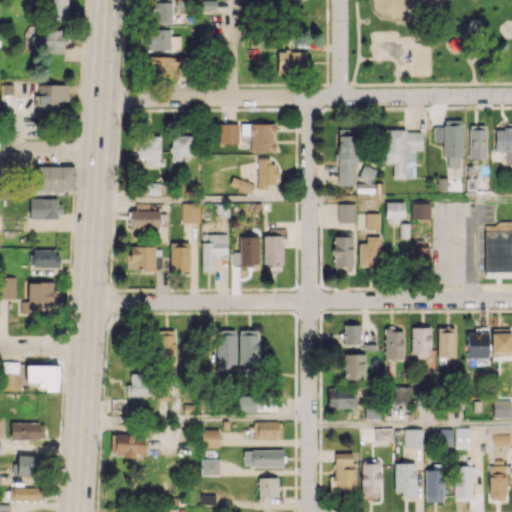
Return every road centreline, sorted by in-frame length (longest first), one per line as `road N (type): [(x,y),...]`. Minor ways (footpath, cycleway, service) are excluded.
road 1 (primary): [(106,0),(77,511)]
road 2 (residential): [(511,299),(88,302)]
road 3 (residential): [(310,97),(314,511)]
road 4 (residential): [(511,95),(101,98)]
